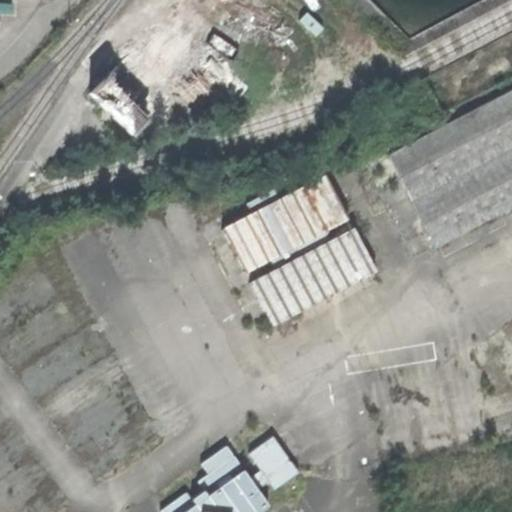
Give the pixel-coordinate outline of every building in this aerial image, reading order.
[(161,60),(171,69),(183,57),(173,48),(161,60)] [(115,120),(136,142),(181,98),(172,88),(162,78),(141,57),(96,102),(115,120)] [(171,69),(162,78),(172,88),(193,68),(183,57),(171,69)] [(223,66),(210,79),(247,114),(259,101),(223,66)] [(511,112),(398,171),(444,263),(511,228),(511,112)] [(336,191),(231,243),(252,286),(316,254),(346,314),(387,293),(357,233),(336,191)] [(282,497),(289,507),(312,490),(286,454),(263,471),(276,489),(282,497)] [(272,511),(269,507),(263,499),(256,488),(221,511),(272,511)] [(276,489),(263,499),(269,507),(282,497),(276,489)]
